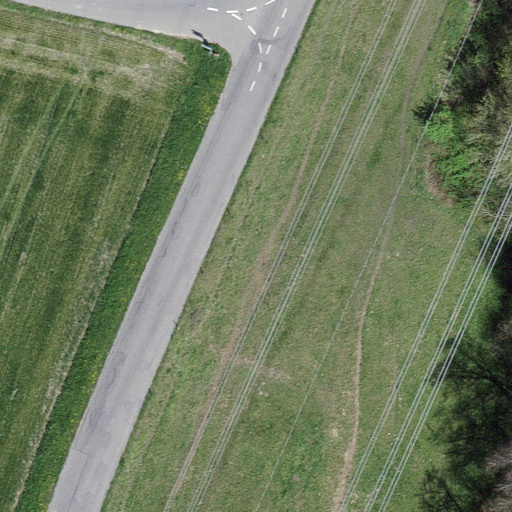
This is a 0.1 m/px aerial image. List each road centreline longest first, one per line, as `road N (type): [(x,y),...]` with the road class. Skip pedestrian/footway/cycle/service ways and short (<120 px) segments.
road 1 (unclassified): [(77,511),(268,33)]
road 2 (unclassified): [(268,33),(122,0)]
